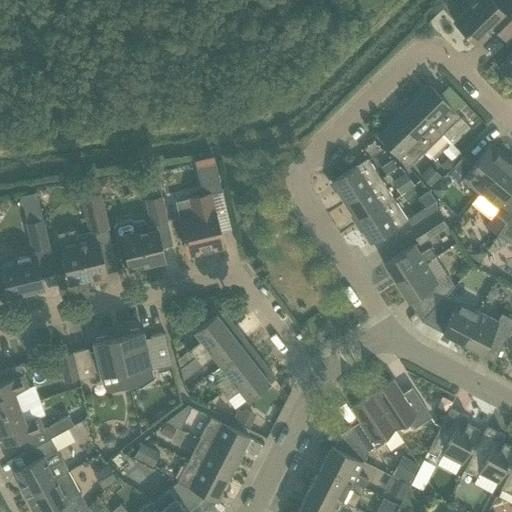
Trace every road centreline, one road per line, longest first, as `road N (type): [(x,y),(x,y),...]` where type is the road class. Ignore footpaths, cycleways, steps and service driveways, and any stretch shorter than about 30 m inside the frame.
road 1 (residential): [(511,94),(464,56),(423,43),(307,151),(305,207),(391,335)]
road 2 (residential): [(316,386),(230,282),(0,333)]
road 3 (track): [(164,119),(0,143)]
road 4 (residential): [(251,511),(316,386)]
road 5 (residential): [(391,335),(511,404)]
road 6 (track): [(141,0),(164,119)]
